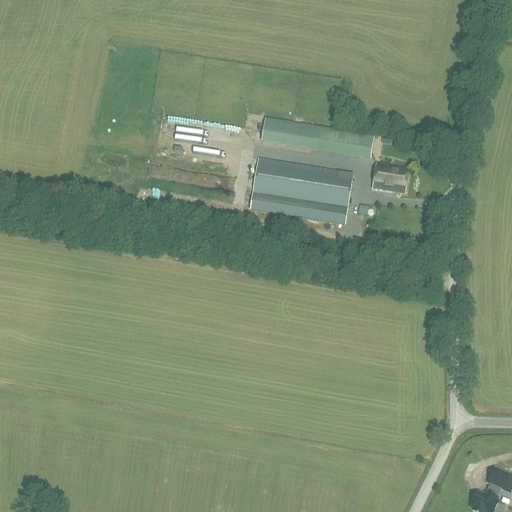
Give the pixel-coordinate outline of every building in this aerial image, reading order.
[(370,161),(374,137),(265,119),(262,144),(370,161)] [(353,175),(258,160),(250,211),(345,226),(353,175)] [(405,194),(409,170),(376,165),(372,189),(405,194)] [(491,481),(488,488),(500,493),(503,486),(491,481)] [(498,499),(486,494),(485,496),(477,493),(470,508),(473,509),(472,511),(494,511),(499,504),(496,503),(498,499)]
